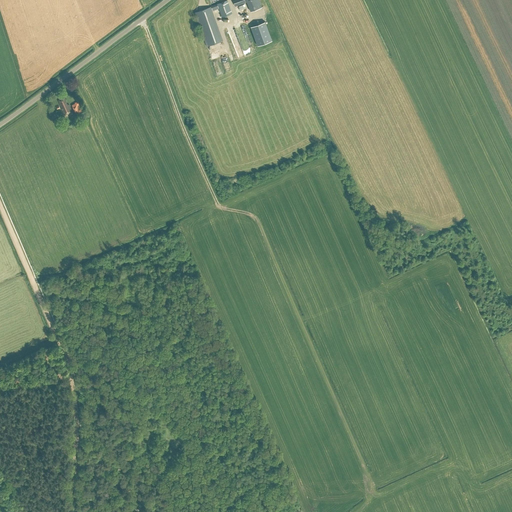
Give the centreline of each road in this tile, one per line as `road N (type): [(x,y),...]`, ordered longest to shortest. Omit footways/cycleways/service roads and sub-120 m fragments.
road 1 (track): [(141,18),(217,203),(257,219),(372,486),(381,493),(410,480)]
road 2 (track): [(70,511),(74,382),(0,201)]
road 3 (unclassified): [(0,124),(166,0)]
